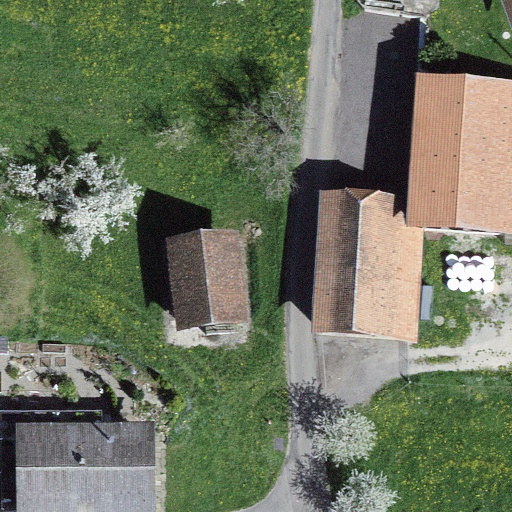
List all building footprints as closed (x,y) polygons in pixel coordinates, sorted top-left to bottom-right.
[(511,0),(502,0),(511,25),(511,0)] [(511,82),(416,75),(406,198),(404,228),(424,230),(452,232),(451,245),(496,248),(496,235),(505,236),(504,245),(511,245),(511,82)] [(419,292),(424,230),(404,228),(406,198),(321,192),(310,334),(415,342),(416,328),(429,328),(432,293),(419,292)] [(240,231),(166,239),(176,332),(207,329),(207,335),(237,332),(237,325),(250,324),(240,231)] [(0,511),(17,511),(16,511),(153,511),(152,423),(112,424),(112,410),(0,411),(0,511)]
